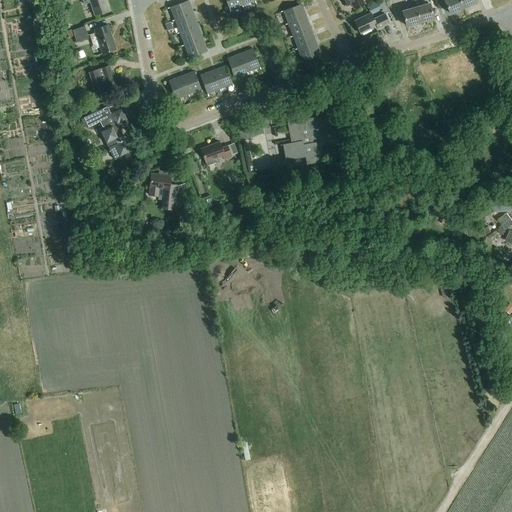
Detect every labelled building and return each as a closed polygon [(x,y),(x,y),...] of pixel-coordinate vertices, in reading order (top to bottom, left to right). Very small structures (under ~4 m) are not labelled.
[(71,4),(70,0),(55,0),(58,8),(71,4)] [(82,0),(83,3),(90,1),(95,16),(109,11),(105,0),(82,0)] [(225,0),(230,11),(242,6),(240,0),(225,0)] [(344,0),(347,6),(352,4),(354,9),(364,4),(362,0),(344,0)] [(463,9),(459,0),(445,0),(444,0),(450,14),(463,9)] [(459,0),(463,9),(476,3),(474,0),(459,0)] [(175,21),(194,14),(189,1),(170,8),(175,21)] [(288,24),(307,17),(302,4),(284,11),(288,24)] [(416,8),(420,22),(434,19),(430,4),(416,8)] [(378,10),(376,5),(370,7),(373,13),(378,10)] [(407,26),(420,22),(416,8),(403,12),(407,26)] [(180,33),(198,26),(194,14),(175,21),(180,33)] [(389,24),(385,15),(374,20),(371,14),(355,22),(361,34),(377,26),(378,30),(389,24)] [(293,36),(311,29),(307,17),(288,24),(293,36)] [(103,54),(116,50),(108,25),(95,30),(103,54)] [(89,39),(85,26),(72,30),(77,43),(89,39)] [(185,46),(203,39),(198,26),(180,33),(185,46)] [(298,49),(316,42),(311,29),(293,36),(298,49)] [(203,39),(185,46),(189,58),(208,52),(203,39)] [(316,42),(298,49),(303,62),(321,55),(316,42)] [(241,54),(248,72),(260,67),(253,50),(241,54)] [(235,77),(248,72),(241,54),(228,59),(235,77)] [(96,94),(117,87),(110,66),(89,73),(96,94)] [(213,71),(220,89),(233,84),(226,66),(213,71)] [(207,94),(220,89),(213,71),(201,76),(207,94)] [(182,77),(189,95),(202,90),(195,72),(182,77)] [(176,100),(189,95),(182,77),(169,82),(176,100)] [(107,107),(84,118),(81,120),(84,127),(88,125),(89,128),(100,122),(103,128),(104,127),(106,130),(101,132),(115,160),(132,152),(121,130),(130,125),(122,109),(111,114),(107,107)] [(324,140),(338,138),(335,119),(320,121),(320,119),(289,124),(292,143),(283,144),(286,161),(306,157),(307,165),(323,162),(320,142),(324,142),(324,140)] [(242,139),(265,134),(263,124),(240,130),(242,139)] [(231,156),(228,146),(222,148),(220,142),(201,149),(206,162),(205,162),(207,167),(215,163),(214,159),(222,156),(224,159),(231,156)] [(160,171),(159,175),(152,174),(150,188),(151,188),(150,195),(159,196),(158,199),(164,200),(163,209),(176,211),(179,186),(170,185),(172,173),(160,171)] [(501,225),(510,219),(506,214),(497,220),(501,225)] [(511,225),(511,222),(510,219),(501,225),(505,230),(511,225)]
